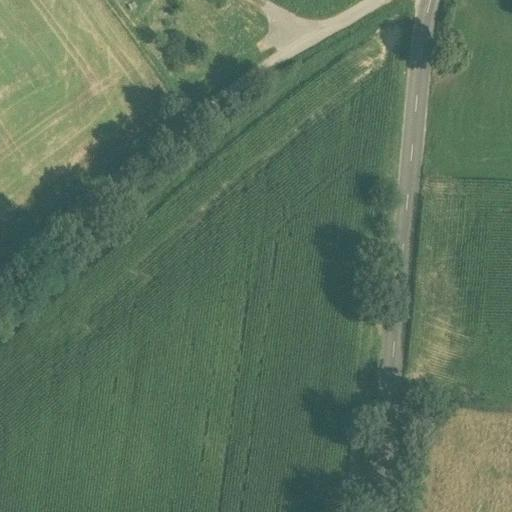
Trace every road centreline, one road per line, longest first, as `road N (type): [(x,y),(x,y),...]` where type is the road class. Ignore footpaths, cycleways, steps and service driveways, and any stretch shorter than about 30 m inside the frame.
road 1 (secondary): [(431,0),(374,511)]
road 2 (track): [(389,0),(318,32),(185,119),(0,260)]
